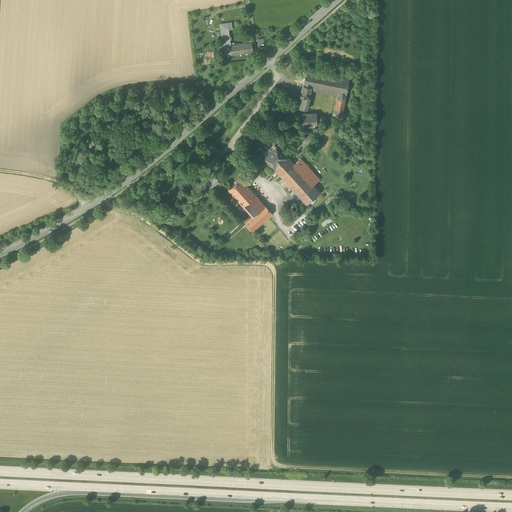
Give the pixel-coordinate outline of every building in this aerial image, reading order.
[(253,52),(252,42),(230,45),(228,30),(232,29),(231,23),(220,25),(225,56),(253,52)] [(306,70),(303,85),(312,87),(338,92),(334,115),(342,117),(349,79),(306,70)] [(303,85),(301,92),(307,93),(310,94),(312,87),(303,85)] [(309,98),(306,97),(301,96),(298,108),(303,109),(307,110),(309,98)] [(302,121),(303,127),(313,127),(317,127),(316,114),(302,114),(302,121)] [(284,129),(273,119),(268,124),(279,134),(284,129)] [(274,168),(285,157),(276,147),(264,158),(274,168)] [(285,157),(274,168),(307,203),(319,192),(313,185),(320,179),(301,159),(294,164),(286,156),(285,157)] [(214,176),(207,182),(214,190),(221,184),(214,176)] [(244,176),(229,189),(252,217),(265,206),(245,183),(248,180),(244,176)] [(272,214),(265,206),(252,217),(245,223),(252,231),(272,214)] [(331,216),(321,222),(323,226),(334,220),(331,216)]
